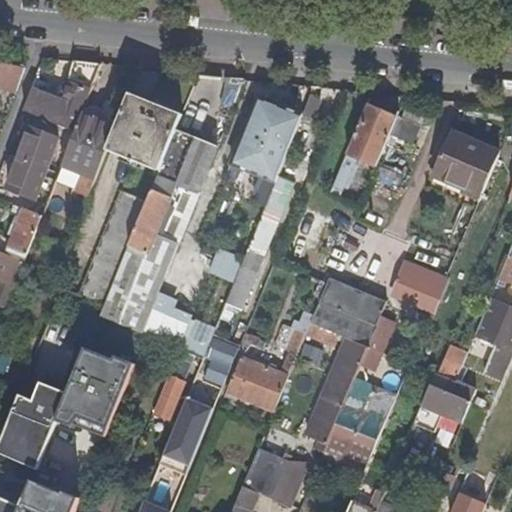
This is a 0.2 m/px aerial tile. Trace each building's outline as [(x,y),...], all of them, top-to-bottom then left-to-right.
[(0,88),(17,93),(27,69),(0,62),(0,88)] [(84,113),(92,92),(102,66),(77,64),(71,79),(87,85),(86,89),(71,84),(64,102),(34,91),(26,112),(55,123),(78,130),(84,113)] [(183,116),(131,95),(119,124),(108,152),(133,161),(132,164),(135,165),(136,163),(160,172),(178,130),(183,116)] [(305,116),(306,113),(262,95),(235,163),(278,180),(279,178),(305,116)] [(314,119),(322,98),(313,95),(306,113),(305,116),(314,119)] [(400,111),(371,99),(368,107),(397,118),(400,111)] [(84,176),(81,184),(78,192),(89,197),(108,152),(119,124),(110,120),(107,118),(104,116),(104,115),(103,113),(101,110),(98,108),(95,107),(93,107),(90,108),(88,109),(86,111),(84,113),(78,130),(76,133),(63,167),(72,171),(84,176)] [(357,159),(355,164),(370,170),(372,165),(377,167),(390,135),(397,118),(368,107),(348,155),(357,159)] [(403,120),(420,127),(425,117),(408,109),(403,120)] [(420,127),(403,120),(397,118),(390,135),(413,144),(420,127)] [(219,146),(178,130),(160,172),(148,202),(105,307),(101,318),(143,335),(175,254),(201,192),(219,146)] [(38,131),(21,174),(48,184),(64,141),(38,131)] [(435,172),(441,175),(458,134),(452,131),(435,172)] [(479,143),(458,134),(441,175),(462,183),(479,143)] [(501,153),(479,143),(462,183),(484,193),(501,153)] [(337,182),(346,186),(355,164),(357,159),(348,155),(337,182)] [(69,180),(81,184),(84,176),(72,171),(69,180)] [(41,203),(48,184),(21,174),(14,193),(41,203)] [(242,269),(224,312),(241,319),(295,185),(279,178),(278,180),(242,269)] [(340,199),(346,186),(337,182),(331,195),(340,199)] [(122,191),(79,296),(105,307),(148,202),(122,191)] [(0,238),(0,251),(26,261),(44,217),(14,206),(12,212),(16,214),(9,232),(15,234),(11,243),(0,238)] [(502,274),(511,278),(511,250),(510,256),(502,274)] [(0,305),(8,309),(16,287),(26,261),(0,251),(0,305)] [(217,251),(208,274),(230,284),(240,260),(217,251)] [(446,282),(404,264),(392,292),(435,309),(446,282)] [(388,302),(331,278),(328,285),(321,303),(314,318),(312,324),(341,336),(349,339),(369,348),(382,317),(387,305),(388,302)] [(322,282),(314,300),(321,303),(328,285),(322,282)] [(478,337),(497,345),(511,309),(511,307),(494,300),(478,337)] [(511,361),(511,309),(497,345),(498,345),(486,372),(504,380),(511,361)] [(227,393),(275,413),(306,337),(312,324),(314,318),(304,314),(301,322),(296,320),(292,329),(283,325),(274,347),(289,354),(280,374),(241,358),(227,393)] [(397,323),(382,317),(369,348),(380,352),(382,346),(387,348),(397,323)] [(336,349),(341,336),(312,324),(306,337),(336,349)] [(267,343),(246,334),(239,351),(238,353),(243,355),(247,345),(263,352),(267,343)] [(203,355),(205,344),(180,339),(178,351),(203,355)] [(209,339),(205,359),(230,365),(235,345),(209,339)] [(317,451),(325,454),(327,448),(369,348),(349,339),(309,437),(321,442),(317,451)] [(135,366),(86,348),(69,395),(58,421),(108,439),(135,366)] [(342,454),(348,456),(361,424),(351,419),(380,352),(369,348),(327,448),(342,454)] [(442,377),(436,375),(431,386),(451,395),(456,383),(459,376),(468,355),(454,349),(442,377)] [(170,377),(185,383),(194,359),(179,353),(169,376),(170,377)] [(476,384),(459,376),(456,383),(451,395),(469,402),(476,384)] [(185,383),(170,377),(163,394),(177,400),(185,383)] [(58,421),(69,395),(42,384),(34,403),(20,397),(0,446),(0,455),(38,471),(58,421)] [(444,416),(463,424),(472,403),(469,402),(451,395),(431,386),(430,389),(414,426),(420,428),(436,435),(440,425),(444,416)] [(177,400),(163,394),(155,414),(169,420),(177,400)] [(188,399),(161,465),(188,476),(215,410),(188,399)] [(444,416),(440,425),(460,433),(463,424),(444,416)] [(409,439),(415,441),(420,428),(414,426),(409,439)] [(403,453),(415,458),(421,443),(415,441),(409,439),(403,453)] [(284,459),(260,449),(233,511),(252,511),(260,494),(292,507),(310,463),(290,462),(292,457),(286,454),(284,459)] [(457,479),(443,472),(436,488),(449,494),(451,495),(457,479)] [(76,511),(81,500),(33,481),(22,507),(20,511),(76,511)] [(377,511),(386,494),(378,490),(368,511),(359,511),(350,508),(348,511),(377,511)] [(0,511),(20,511),(22,507),(0,498),(0,511)] [(168,511),(146,503),(141,511),(168,511)] [(397,511),(398,509),(384,503),(380,511),(397,511)]
